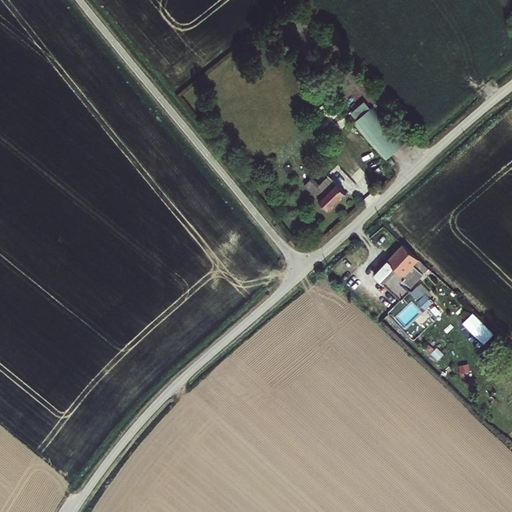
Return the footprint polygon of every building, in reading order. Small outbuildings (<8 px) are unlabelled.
[(324,103),(311,114),(332,138),(345,126),(324,103)] [(374,106),(353,124),(384,160),(405,143),(374,106)] [(391,158),(386,162),(392,170),(397,164),(391,158)] [(308,176),(302,182),(327,209),(345,193),(329,175),(316,186),(308,176)] [(429,272),(402,246),(373,276),(400,302),(409,293),(417,285),(429,272)] [(434,302),(417,285),(409,293),(414,297),(426,309),(434,302)] [(444,354),(437,347),(430,354),(438,361),(444,354)]
